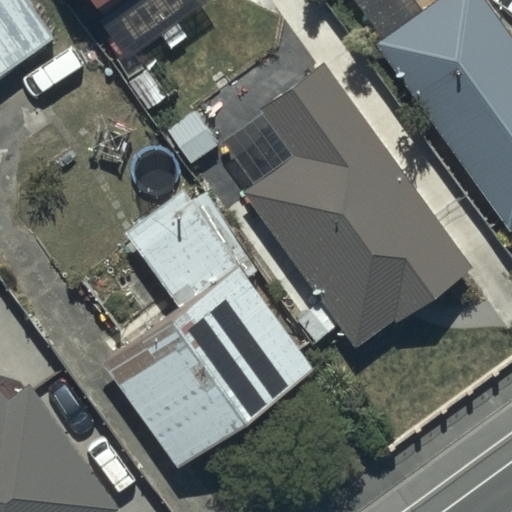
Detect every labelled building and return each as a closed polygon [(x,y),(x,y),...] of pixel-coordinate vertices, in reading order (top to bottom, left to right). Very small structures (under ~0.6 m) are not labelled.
[(0,0),(0,75),(54,38),(43,22),(51,16),(42,3),(45,0),(0,0)] [(355,0),(384,44),(377,49),(511,233),(511,232),(511,36),(485,0),(355,0)] [(256,188),(224,210),(316,340),(338,324),(353,346),(391,319),(395,324),(472,269),(326,63),(223,141),(256,188)] [(193,201),(183,187),(122,230),(178,310),(106,360),(181,467),(318,371),(297,342),(304,337),(204,194),(193,201)] [(0,511),(120,511),(123,510),(31,385),(10,401),(0,387),(0,511)]
